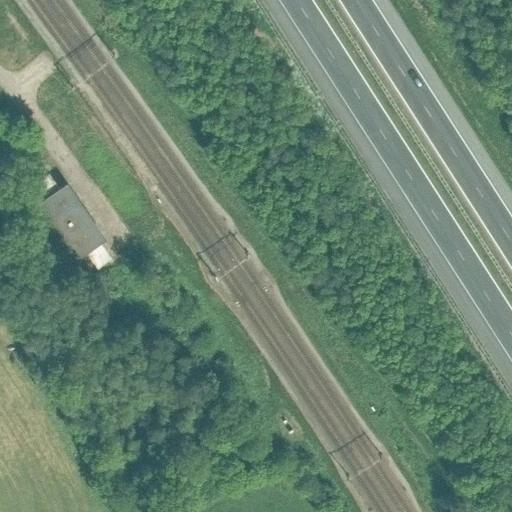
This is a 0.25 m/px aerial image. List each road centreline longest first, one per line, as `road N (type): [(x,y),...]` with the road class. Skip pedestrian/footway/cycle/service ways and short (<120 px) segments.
road 1 (motorway): [(296,0),(511,328)]
road 2 (motorway): [(511,230),(360,0)]
